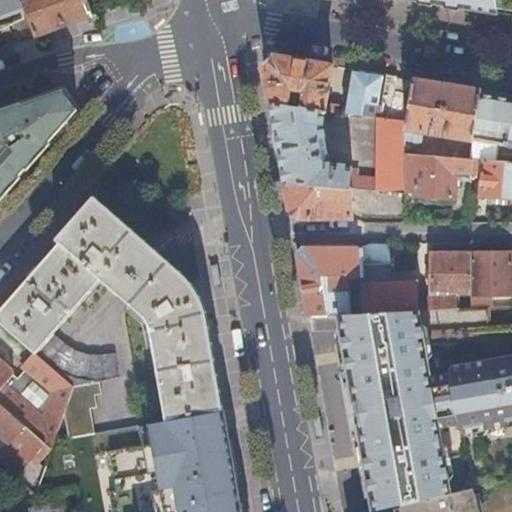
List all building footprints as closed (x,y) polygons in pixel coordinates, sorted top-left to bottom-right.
[(0,0),(0,21),(27,11),(22,0),(0,0)] [(22,0),(27,11),(35,35),(92,14),(87,1),(87,0),(22,0)] [(435,0),(497,10),(495,0),(435,0)] [(511,0),(495,0),(497,10),(511,12),(511,0)] [(381,105),(386,73),(352,67),(345,105),(326,102),(332,64),(276,54),(270,59),(263,65),(271,103),(325,110),(363,115),(365,103),(381,105)] [(473,139),(481,89),(415,78),(407,121),(406,127),(416,129),(414,140),(422,141),(424,130),(473,139)] [(0,195),(77,108),(71,98),(63,87),(0,110),(0,195)] [(511,145),(511,93),(481,89),(473,139),(486,141),(511,145)] [(406,128),(406,127),(407,121),(377,117),(376,180),(370,180),(370,178),(357,177),(358,168),(353,167),(353,164),(330,162),(323,125),(325,110),(271,103),(278,146),(285,181),(351,187),(375,189),(405,192),(406,152),(406,128)] [(483,158),(486,141),(473,139),(470,157),(473,157),(483,158)] [(426,149),(425,153),(447,155),(448,145),(432,143),(432,149),(426,149)] [(405,192),(454,196),(455,175),(456,172),(457,160),(417,156),(417,153),(406,152),(405,192)] [(472,173),(473,157),(470,157),(464,157),(463,160),(462,172),(472,173)] [(511,160),(483,158),(473,157),(472,173),(471,179),(470,193),(511,196),(511,160)] [(285,181),(290,210),(294,213),(299,216),(352,217),(351,187),(285,181)] [(375,212),(405,211),(405,192),(375,189),(375,212)] [(63,411),(67,436),(93,431),(89,408),(97,406),(95,393),(102,392),(100,379),(119,376),(115,351),(110,351),(96,351),(82,348),(69,342),(64,339),(52,329),(101,275),(148,317),(160,381),(161,390),(166,418),(201,412),(223,409),(208,326),(204,309),(197,293),(187,279),(175,266),(174,265),(94,194),(56,237),(60,240),(0,307),(0,319),(33,349),(73,384),(63,411)] [(301,251),(298,254),(303,283),(308,316),(339,314),(417,310),(417,296),(416,281),(363,283),(363,292),(347,293),(346,279),(351,279),(351,277),(357,277),(357,275),(376,275),(376,242),(368,242),(355,247),(306,247),(301,251)] [(472,294),(471,252),(432,253),(432,295),(432,309),(457,308),(457,294),(472,294)] [(472,307),(481,306),(481,294),(511,293),(511,252),(471,252),(472,294),(472,307)] [(432,309),(432,295),(417,296),(417,310),(427,309),(432,309)] [(511,324),(488,326),(488,306),(481,306),(472,307),(457,308),(432,309),(427,309),(417,310),(339,314),(349,371),(358,418),(366,465),(375,511),(401,505),(475,488),(511,479),(511,324)] [(0,402),(50,447),(53,438),(63,411),(73,384),(33,349),(21,364),(25,367),(17,376),(13,372),(11,366),(0,356),(0,402)] [(161,390),(160,381),(152,382),(153,392),(161,390)] [(36,461),(50,447),(0,402),(0,462),(14,475),(30,456),(36,461)] [(251,511),(233,407),(166,418),(154,421),(169,511),(251,511)] [(169,511),(154,421),(142,423),(145,443),(110,449),(116,488),(109,490),(112,511),(169,511)] [(480,511),(475,488),(401,505),(403,511),(480,511)] [(30,511),(68,511),(66,500),(29,506),(30,511)]
